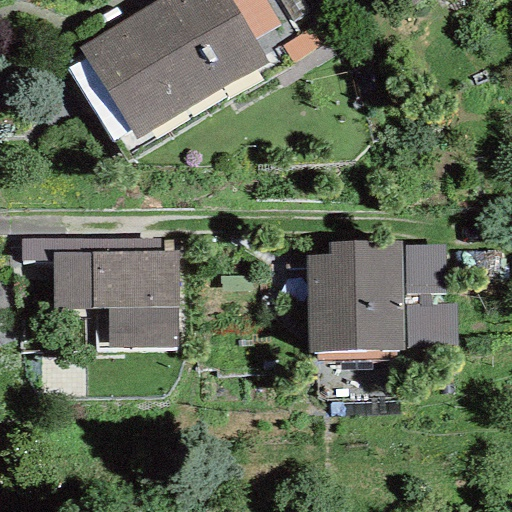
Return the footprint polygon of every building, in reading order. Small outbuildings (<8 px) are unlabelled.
[(157,0),(77,48),(134,139),(266,63),(254,41),(229,0),(157,0)] [(229,0),(254,41),(279,26),(263,0),(229,0)] [(281,46),(292,63),(321,45),(309,28),(281,46)] [(20,262),(52,261),(52,253),(161,251),(160,240),(20,240),(20,262)] [(402,351),(400,242),(327,243),(328,256),(305,256),(307,353),(402,351)] [(442,246),(404,246),(404,294),(418,294),(430,294),(443,294),(442,246)] [(161,251),(52,253),(52,261),(52,311),(105,310),(106,348),(176,348),(177,251),(161,251)] [(430,305),(430,294),(418,294),(418,306),(430,305)] [(418,306),(406,306),(407,348),(455,347),(454,305),(430,305),(418,306)]
